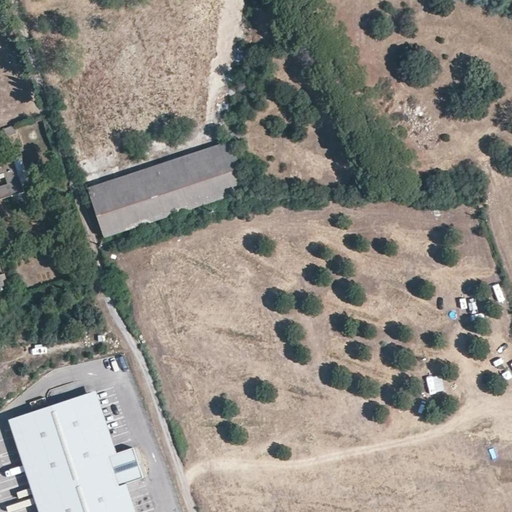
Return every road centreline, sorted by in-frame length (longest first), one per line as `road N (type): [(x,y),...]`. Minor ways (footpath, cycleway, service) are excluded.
road 1 (track): [(192,511),(14,0)]
road 2 (track): [(183,487),(189,473),(214,463),(312,463),(448,431),(472,402)]
